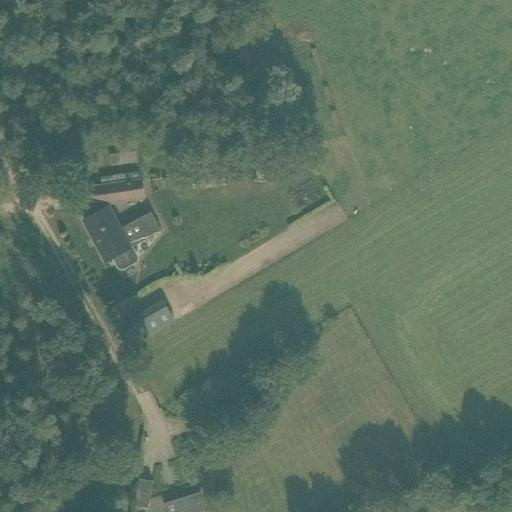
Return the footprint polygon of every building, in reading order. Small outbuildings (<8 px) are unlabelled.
[(103,185),(106,206),(145,200),(142,180),(103,185)] [(109,209),(104,211),(86,221),(108,261),(112,259),(118,269),(123,271),(137,264),(138,258),(132,247),(161,232),(151,213),(120,230),(109,209)] [(176,322),(163,301),(133,319),(145,340),(176,322)] [(135,507),(149,509),(153,482),(139,480),(135,507)] [(165,511),(205,511),(200,494),(163,505),(165,511)]
